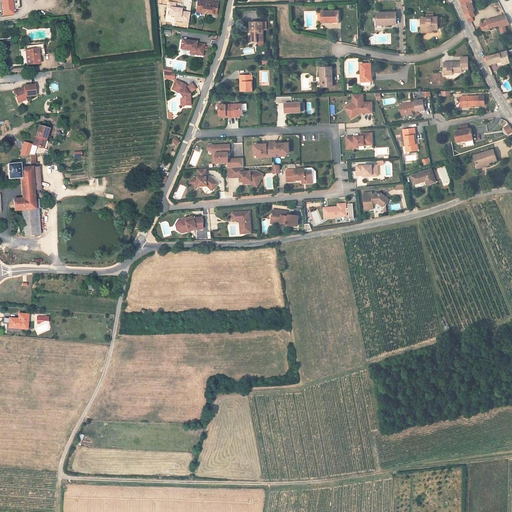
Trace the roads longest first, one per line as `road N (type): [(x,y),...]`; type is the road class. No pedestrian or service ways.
road 1 (track): [(511,456),(305,482),(67,476),(60,466),(109,355),(122,266)]
road 2 (residential): [(135,251),(330,233),(511,189)]
road 3 (residential): [(161,207),(335,192),(333,139),(315,129),(189,135)]
road 4 (residential): [(0,272),(107,271),(135,251)]
road 5 (residential): [(189,135),(230,0)]
road 6 (unclassified): [(338,49),(424,57),(468,31)]
